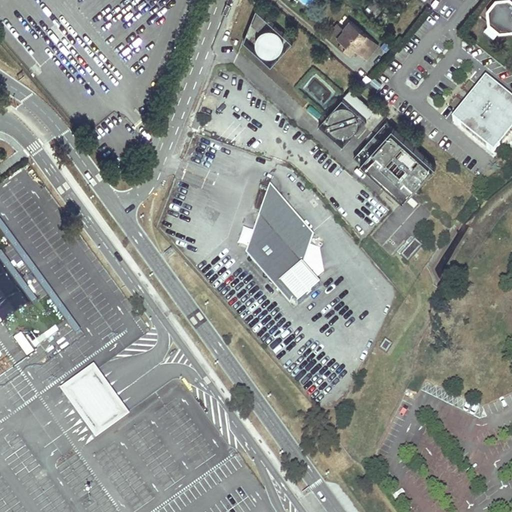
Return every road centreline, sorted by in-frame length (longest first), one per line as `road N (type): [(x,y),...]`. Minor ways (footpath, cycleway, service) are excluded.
road 1 (unclassified): [(336,511),(117,209)]
road 2 (residential): [(117,209),(151,180),(223,0)]
road 3 (unclassified): [(117,209),(57,126),(0,80)]
